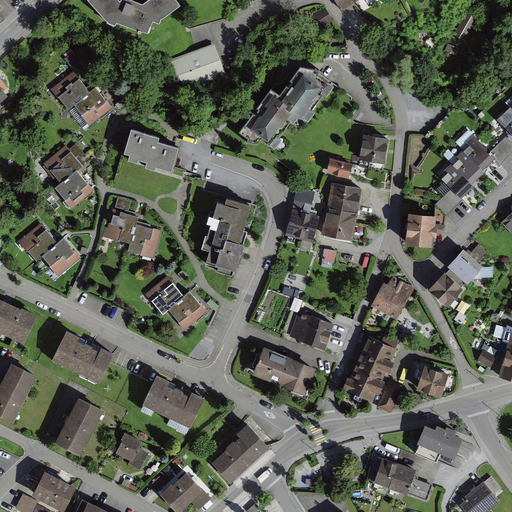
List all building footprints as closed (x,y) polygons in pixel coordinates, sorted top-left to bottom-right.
[(183,10),(175,0),(150,0),(143,5),(126,0),(88,0),(87,2),(109,27),(118,32),(119,28),(150,38),(155,26),(163,28),(164,23),(183,10)] [(356,0),(337,0),(343,9),(356,0)] [(322,28),(335,20),(328,7),(314,14),(322,28)] [(212,45),(169,61),(176,79),(182,77),(187,88),(223,75),(212,45)] [(266,97),(235,140),(245,155),(256,155),(260,152),(273,160),(296,129),(307,132),(333,95),(318,86),(319,83),(316,79),(296,77),(276,104),(266,97)] [(87,134),(109,116),(93,97),(88,100),(72,81),(48,98),(66,119),(72,115),(87,134)] [(507,117),(493,130),(511,149),(511,108),(509,112),(511,115),(511,116),(509,120),(507,117)] [(157,145),(128,137),(120,163),(128,167),(127,172),(136,175),(137,172),(145,175),(144,180),(153,182),(154,179),(169,183),(176,157),(156,150),(157,145)] [(387,149),(360,143),(355,173),(382,177),(387,149)] [(493,169),(470,146),(460,153),(462,156),(451,166),(454,169),(440,181),(443,184),(437,189),(459,209),(471,198),(468,195),(481,184),(478,181),(493,169)] [(40,171),(57,192),(74,180),(80,175),(64,153),(40,171)] [(353,165),(331,160),(328,176),(349,181),(353,165)] [(52,197),(69,218),(92,199),(74,180),(57,192),(52,197)] [(360,188),(333,183),(324,232),(351,237),(360,188)] [(297,190),(285,237),(313,244),(320,219),(308,216),(313,194),(297,190)] [(225,205),(217,203),(214,213),(210,211),(205,230),(209,232),(203,252),(211,255),(207,267),(219,270),(218,274),(230,278),(231,274),(233,275),(238,259),(240,260),(243,252),(244,247),(239,246),(251,206),(227,198),(225,205)] [(151,274),(151,271),(159,239),(135,232),(137,224),(126,220),(128,211),(114,208),(112,218),(108,217),(100,247),(118,253),(116,259),(137,265),(137,269),(151,274)] [(511,217),(497,232),(511,246),(511,217)] [(434,226),(406,223),(404,256),(432,258),(434,226)] [(33,272),(55,255),(38,232),(16,249),(33,272)] [(445,273),(430,289),(449,310),(465,293),(463,290),(466,286),(470,288),(486,270),(479,264),(488,253),(479,245),(472,252),(468,250),(467,252),(464,250),(448,267),(450,270),(446,274),(445,273)] [(39,268),(55,288),(79,269),(63,249),(39,268)] [(334,264),(336,253),(325,250),(322,261),(334,264)] [(413,292),(394,277),(388,287),(384,284),(371,307),(396,321),(413,292)] [(142,302),(161,324),(182,307),(163,285),(142,302)] [(0,300),(0,335),(25,348),(39,319),(0,300)] [(206,322),(188,302),(165,322),(183,342),(206,322)] [(333,326),(298,313),(288,339),(324,353),(333,326)] [(511,329),(505,327),(501,344),(506,346),(499,379),(511,376),(511,329)] [(68,334),(53,363),(102,387),(116,359),(68,334)] [(397,352),(369,339),(343,393),(372,405),(376,397),(381,397),(387,385),(383,384),(387,375),(392,376),(396,365),(392,363),(397,352)] [(260,357),(256,355),(248,377),(304,400),(316,371),(262,350),(260,357)] [(39,381),(11,367),(0,388),(0,420),(14,428),(39,381)] [(449,376),(426,368),(417,391),(441,399),(449,376)] [(171,387),(155,380),(143,407),(194,431),(206,404),(195,399),(194,402),(169,391),(171,387)] [(402,389),(389,383),(379,404),(392,411),(402,389)] [(105,414),(78,400),(55,444),(82,458),(105,414)] [(271,450),(247,424),(236,435),(239,438),(211,465),(232,487),(271,450)] [(426,427),(414,457),(437,466),(441,457),(451,461),(460,440),(454,438),(455,435),(453,434),(454,431),(447,428),(446,431),(437,427),(436,431),(426,427)] [(142,445),(126,436),(121,445),(115,455),(131,463),(129,467),(141,473),(144,467),(150,455),(140,449),(142,445)] [(415,466),(383,456),(375,480),(427,498),(432,483),(412,475),(415,466)] [(77,482),(43,465),(31,488),(65,505),(77,482)] [(186,473),(163,495),(178,511),(183,511),(186,510),(194,503),(199,508),(210,498),(194,482),(186,473)] [(501,488),(491,476),(459,503),(466,511),(486,511),(500,500),(494,494),(501,488)] [(17,508),(26,511),(33,511),(36,505),(20,499),(17,508)] [(111,511),(83,499),(75,511),(111,511)]
